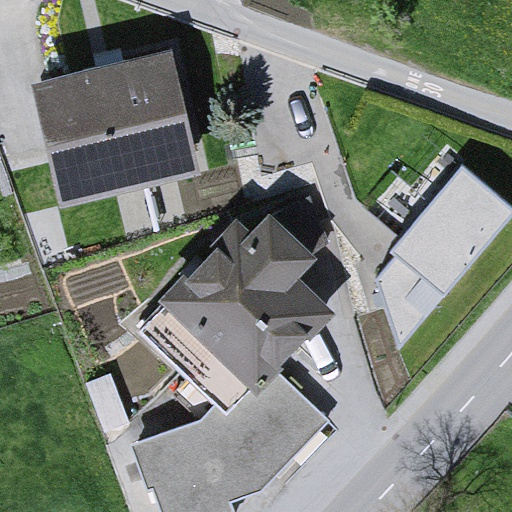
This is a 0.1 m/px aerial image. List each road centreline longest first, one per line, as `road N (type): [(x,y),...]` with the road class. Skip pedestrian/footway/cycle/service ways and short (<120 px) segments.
road 1 (residential): [(176,0),(511,113)]
road 2 (tertiary): [(363,511),(511,349)]
